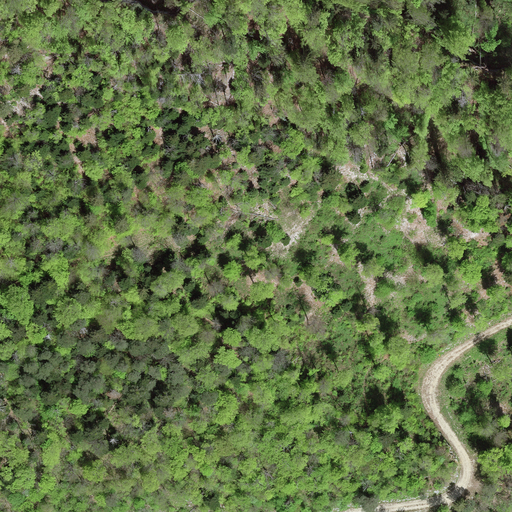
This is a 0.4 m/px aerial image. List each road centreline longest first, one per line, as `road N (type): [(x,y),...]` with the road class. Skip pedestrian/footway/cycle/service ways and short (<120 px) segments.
road 1 (track): [(366,511),(464,491),(469,460),(434,408),(432,382),(448,359),(511,322)]
road 2 (track): [(151,235),(86,260),(0,275)]
